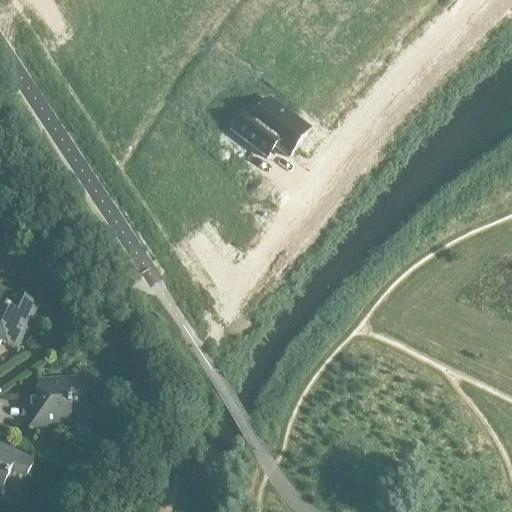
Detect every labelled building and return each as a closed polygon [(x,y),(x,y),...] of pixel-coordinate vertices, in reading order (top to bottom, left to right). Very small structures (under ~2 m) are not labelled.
[(97,0),(93,0),(80,20),(95,30),(86,44),(114,62),(129,39),(149,52),(165,28),(170,31),(171,30),(135,7),(127,20),(97,0)] [(324,10),(317,18),(342,40),(349,32),(365,45),(374,34),(378,37),(379,36),(377,34),(384,26),(386,28),(387,26),(383,23),(395,10),(383,0),(325,0),(320,6),(324,10)] [(303,32),(273,67),(315,103),(328,88),(331,91),(332,89),(329,86),(335,79),(338,82),(348,70),(330,55),(337,46),(312,25),(305,33),(303,32)] [(223,71),(233,58),(220,48),(210,61),(223,71)] [(249,112),(233,134),(267,160),(276,149),(289,159),(310,131),(271,101),(258,118),(249,112)] [(198,131),(182,155),(223,184),(201,216),(230,236),(242,218),(242,219),(250,207),(262,190),(233,170),(232,172),(219,163),(227,151),(198,131)] [(0,288),(0,342),(15,350),(22,336),(23,335),(24,334),(25,334),(25,333),(26,332),(26,331),(26,329),(25,329),(36,306),(0,288)] [(128,347),(111,347),(111,360),(128,360),(128,347)] [(86,382),(61,383),(60,382),(59,382),(57,381),(56,381),(55,382),(54,382),(53,383),(38,384),(39,408),(28,409),(29,427),(71,424),(70,408),(88,407),(86,382)] [(34,465),(11,454),(11,453),(10,452),(10,451),(8,450),(6,450),(4,450),(0,448),(0,494),(0,495),(7,480),(23,487),(34,465)]
